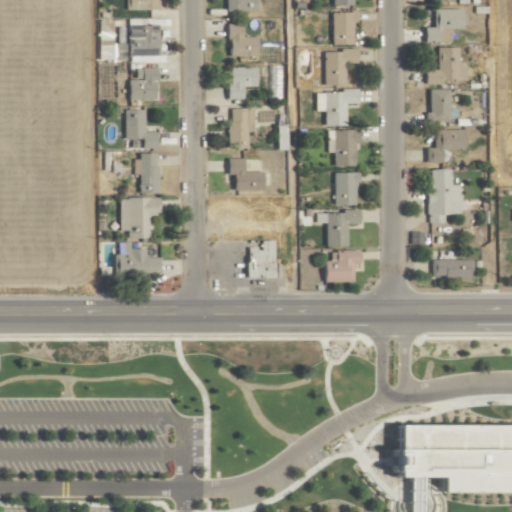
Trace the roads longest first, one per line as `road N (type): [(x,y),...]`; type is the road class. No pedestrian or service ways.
road 1 (tertiary): [(0,313),(389,310)]
road 2 (residential): [(192,314),(189,0)]
road 3 (residential): [(389,310),(386,0)]
road 4 (tertiary): [(389,310),(511,309)]
